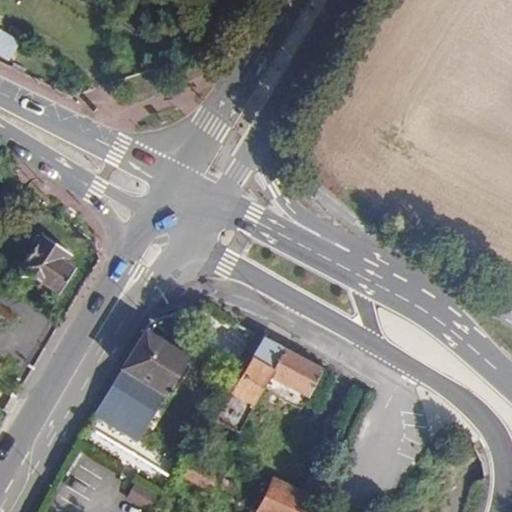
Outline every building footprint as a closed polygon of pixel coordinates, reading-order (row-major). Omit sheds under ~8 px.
[(0,24),(1,22),(0,21),(0,54),(10,61),(21,42),(0,28),(0,24)] [(40,288),(42,284),(59,295),(76,269),(68,264),(73,255),(43,235),(20,269),(23,272),(20,275),(40,288)] [(214,419),(263,338),(250,330),(235,323),(215,355),(185,338),(192,326),(183,312),(150,321),(129,356),(100,404),(94,415),(138,442),(134,447),(149,456),(137,477),(168,495),(181,474),(190,459),(209,427),(214,419)] [(270,379),(286,350),(263,338),(214,419),(239,434),(270,379)] [(301,413),(324,370),(302,359),(286,350),(270,379),(283,386),(276,399),(301,413)] [(210,491),(218,475),(216,474),(190,459),(181,474),(210,491)] [(310,511),(313,507),(331,473),(314,465),(301,492),(273,479),(255,511),(310,511)] [(140,482),(132,500),(157,511),(165,493),(140,482)]
